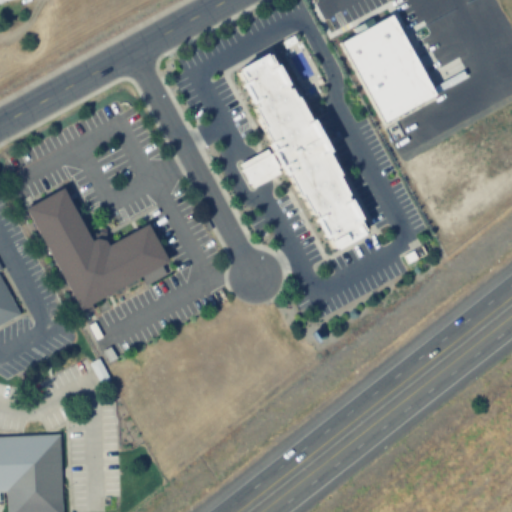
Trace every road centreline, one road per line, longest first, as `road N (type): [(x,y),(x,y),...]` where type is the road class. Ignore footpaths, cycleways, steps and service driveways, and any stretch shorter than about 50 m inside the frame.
road 1 (primary): [(511,284),(222,511)]
road 2 (primary): [(272,511),(511,324)]
road 3 (secondary): [(0,121),(221,0)]
road 4 (residential): [(128,51),(240,259)]
road 5 (residential): [(232,283),(241,295),(261,297),(273,270),(247,256),(233,268),(232,283)]
